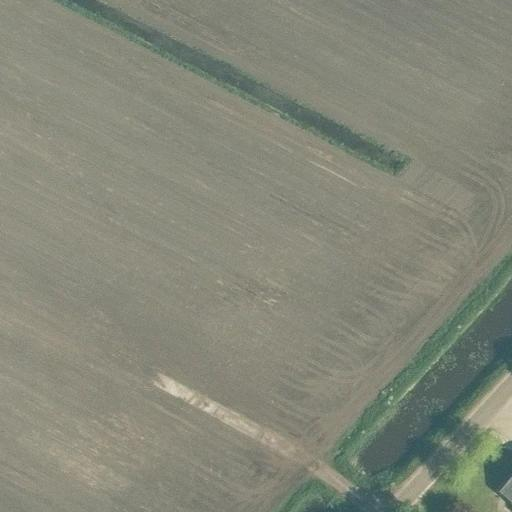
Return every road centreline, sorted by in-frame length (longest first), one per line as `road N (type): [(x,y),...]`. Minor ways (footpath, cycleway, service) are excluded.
road 1 (track): [(365,511),(322,476),(158,385)]
road 2 (unclassified): [(387,511),(511,383)]
